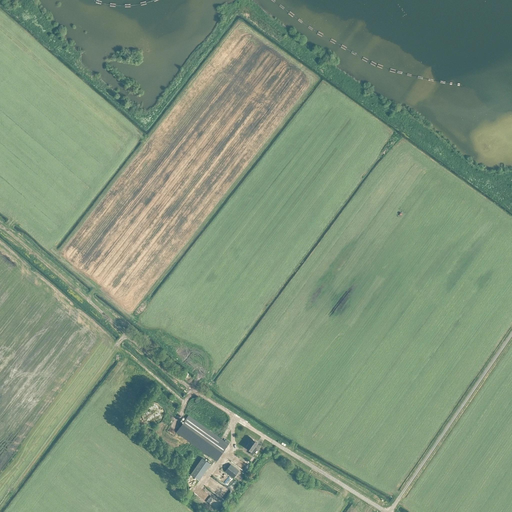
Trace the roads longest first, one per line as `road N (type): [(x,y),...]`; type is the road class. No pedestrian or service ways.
road 1 (track): [(0,226),(195,391)]
road 2 (unclassified): [(385,511),(195,391),(184,402)]
road 3 (unclassified): [(511,333),(388,511)]
